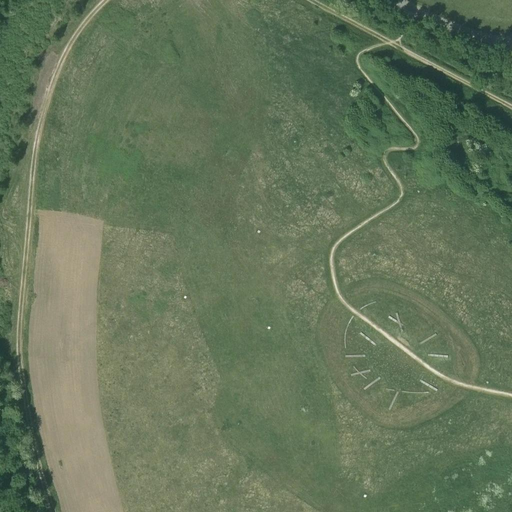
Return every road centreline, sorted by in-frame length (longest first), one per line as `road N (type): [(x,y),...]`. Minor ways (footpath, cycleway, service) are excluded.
road 1 (track): [(54,511),(19,347),(30,191),(46,94),(62,55),(107,0)]
road 2 (track): [(311,0),(511,108)]
road 3 (unclassified): [(511,39),(471,35),(392,0)]
